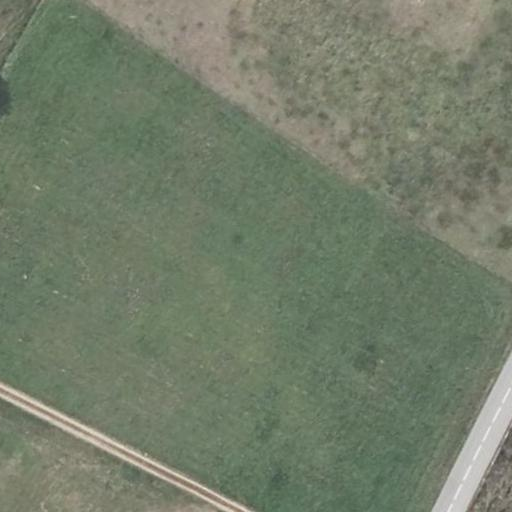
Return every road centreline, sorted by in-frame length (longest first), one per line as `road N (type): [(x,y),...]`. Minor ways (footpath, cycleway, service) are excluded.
road 1 (track): [(229,511),(0,395)]
road 2 (tertiary): [(511,385),(449,511)]
